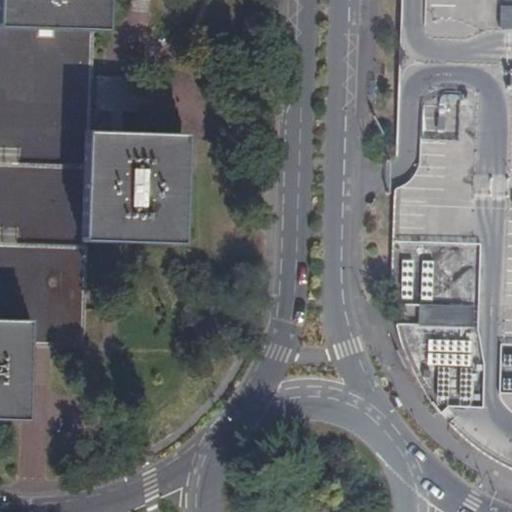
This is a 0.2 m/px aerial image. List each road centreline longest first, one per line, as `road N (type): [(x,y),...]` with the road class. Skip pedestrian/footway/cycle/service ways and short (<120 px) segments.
road 1 (residential): [(377,419),(344,351),(330,279),(337,0)]
road 2 (residential): [(305,0),(294,296),(253,405)]
road 3 (secondary): [(205,462),(103,507),(0,510)]
road 4 (secondary): [(377,419),(313,393),(253,405)]
